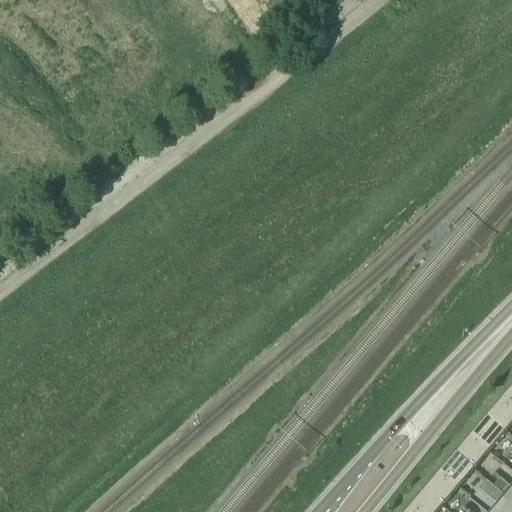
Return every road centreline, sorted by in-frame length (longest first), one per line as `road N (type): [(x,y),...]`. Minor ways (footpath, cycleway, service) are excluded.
road 1 (residential): [(0,293),(380,0)]
road 2 (secondary): [(466,368),(393,431),(322,511)]
road 3 (secondary): [(366,511),(466,368)]
